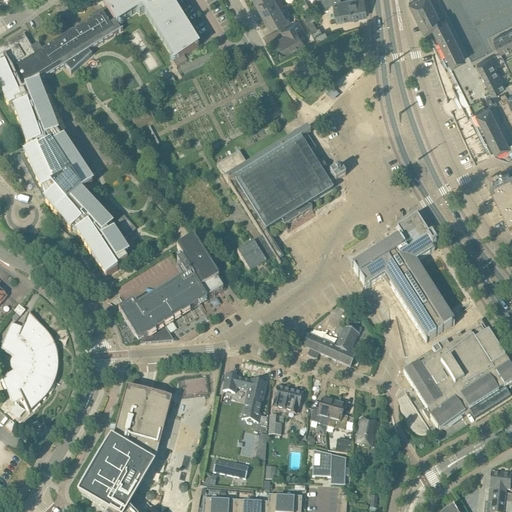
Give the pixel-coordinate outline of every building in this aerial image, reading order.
[(145,13),(176,62),(184,57),(199,48),(194,40),(191,42),(185,32),(188,30),(179,16),(176,17),(170,7),(173,6),(168,0),(109,0),(103,4),(107,9),(117,25),(118,24),(137,12),(140,16),(145,13)] [(271,0),(259,8),(264,17),(273,12),(280,8),(275,0),(271,0)] [(315,0),(317,4),(317,3),(320,9),(340,0),(315,0)] [(337,21),(367,15),(363,0),(349,0),(334,3),(337,21)] [(511,156),(511,0),(408,0),(422,29),(426,27),(446,66),(451,63),(466,93),(475,109),(471,111),(472,112),(470,113),(489,153),(492,152),(493,155),(507,160),(511,156)] [(273,12),(264,17),(267,23),(269,22),(271,26),(277,23),(280,29),(291,23),(288,17),(286,19),(280,8),(273,12)] [(101,11),(89,18),(91,22),(43,52),(38,44),(32,48),(24,35),(0,49),(0,90),(3,96),(4,96),(10,108),(15,105),(16,109),(15,110),(28,148),(29,148),(30,152),(25,154),(25,155),(21,157),(45,200),(45,201),(71,232),(76,228),(79,232),(77,233),(106,279),(118,271),(117,269),(128,262),(125,258),(128,256),(121,245),(130,239),(129,237),(136,230),(124,217),(117,224),(116,223),(112,227),(80,193),(81,192),(93,185),(89,180),(95,175),(67,137),(64,140),(44,97),(43,97),(38,85),(41,84),(40,82),(65,67),(71,74),(71,75),(92,56),(91,56),(89,52),(116,35),(123,31),(123,30),(121,32),(117,25),(107,9),(102,12),(101,11)] [(307,25),(321,18),(318,11),(304,18),(307,25)] [(301,36),(305,33),(299,21),(281,31),(284,36),(278,39),(286,51),(304,41),(301,36)] [(325,32),(322,33),(314,37),(317,43),(328,38),(325,32)] [(187,63),(184,57),(176,62),(173,64),(177,69),(187,63)] [(145,96),(175,84),(173,78),(143,91),(145,96)] [(141,90),(133,94),(136,101),(144,98),(141,90)] [(285,227),(313,210),(310,205),(334,190),(330,183),(335,180),(337,182),(346,176),(341,167),(331,173),(332,175),(327,179),(311,153),(317,149),(308,135),(311,133),(309,128),(248,166),(240,152),(218,166),(229,184),(230,184),(262,236),(267,232),(283,223),(285,227)] [(511,171),(490,183),(510,223),(511,221),(511,171)] [(434,249),(437,247),(419,218),(418,219),(417,218),(398,230),(402,236),(352,268),(366,290),(385,278),(427,343),(456,326),(452,319),(416,264),(435,251),(434,249)] [(239,254),(251,274),(276,259),(263,238),(239,254)] [(182,256),(181,257),(207,298),(209,297),(210,299),(224,290),(218,280),(220,279),(195,239),(178,250),(182,256)] [(187,279),(158,297),(174,322),(173,322),(165,327),(170,335),(174,333),(204,314),(199,306),(208,301),(207,298),(181,257),(180,257),(183,262),(178,265),(187,279)] [(174,322),(158,297),(124,318),(139,343),(148,338),(151,343),(174,342),(165,327),(174,322)] [(15,312),(21,317),(26,311),(20,306),(15,312)] [(473,418),(474,420),(510,397),(509,396),(511,393),(511,369),(510,367),(511,366),(509,362),(506,359),(505,359),(489,334),(493,332),(488,324),(485,326),(472,306),(452,319),(456,326),(444,333),(427,343),(432,352),(434,355),(411,370),(408,371),(404,374),(414,389),(427,410),(423,412),(423,413),(424,413),(424,414),(425,416),(426,417),(427,418),(428,420),(428,421),(429,422),(432,420),(440,432),(444,437),(466,423),(473,418)] [(351,313),(345,310),(342,317),(348,320),(351,313)] [(58,376),(59,363),(57,350),(52,339),(44,328),(29,313),(23,328),(12,324),(2,349),(17,358),(17,361),(14,361),(14,367),(17,367),(17,370),(3,379),(13,404),(24,399),(30,414),(45,399),(53,388),(58,376)] [(360,336),(363,329),(356,326),(353,332),(345,328),(336,348),(356,357),(359,352),(353,349),(359,336),(360,336)] [(311,359),(313,359),(314,360),(316,360),(318,360),(321,355),(351,368),(356,357),(336,348),(304,333),(299,345),(311,350),(308,356),(309,357),(311,359)] [(254,422),(259,423),(268,384),(251,380),(251,382),(239,379),(239,378),(227,375),(224,391),(236,394),(237,387),(249,390),(242,420),(247,421),(248,424),(252,425),(254,422)] [(304,394),(287,389),(278,387),(272,408),(281,410),(298,415),(304,394)] [(168,417),(172,401),(128,389),(115,440),(82,496),(110,511),(131,511),(129,510),(132,507),(130,505),(157,457),(160,448),(162,449),(164,443),(161,442),(165,428),(168,429),(170,418),(168,417)] [(323,399),(320,410),(315,409),(311,423),(327,428),(334,403),(323,399)] [(344,433),(348,418),(343,417),(346,406),(334,403),(327,428),(334,430),(334,429),(344,433)] [(276,418),(269,417),(268,437),(281,438),(282,426),(275,426),(276,418)] [(355,443),(375,448),(380,423),(360,419),(355,443)] [(6,427),(12,433),(18,427),(12,421),(6,427)] [(307,440),(311,447),(316,443),(312,437),(307,440)] [(349,442),(337,440),(335,453),(347,455),(349,442)] [(255,460),(265,462),(266,454),(257,452),(255,460)] [(313,471),(312,479),(333,480),(346,480),(346,478),(350,478),(350,471),(346,471),(346,460),(322,454),(321,471),(313,471)] [(246,480),(248,469),(216,461),(213,473),(246,480)] [(266,480),(275,481),(276,469),(266,468),(266,480)] [(492,503),(490,511),(504,511),(506,491),(510,491),(511,476),(491,474),(488,502),(492,503)] [(187,488),(186,485),(182,484),(180,486),(179,489),(181,492),(184,493),(187,491),(187,488)] [(153,494),(149,493),(147,495),(146,498),(148,501),(151,501),(154,500),(154,496),(153,494)] [(284,511),(286,497),(269,496),(269,504),(268,511),(284,511)] [(301,511),(302,498),(286,497),(284,511),(301,511)] [(377,510),(378,498),(371,497),(370,509),(370,511),(375,511),(376,509),(377,510)] [(220,511),(221,500),(204,499),(202,511),(220,511)] [(236,511),(237,501),(221,500),(220,511),(236,511)] [(237,501),(236,511),(252,511),(253,503),(237,501)] [(268,511),(269,504),(253,503),(252,511),(268,511)]
